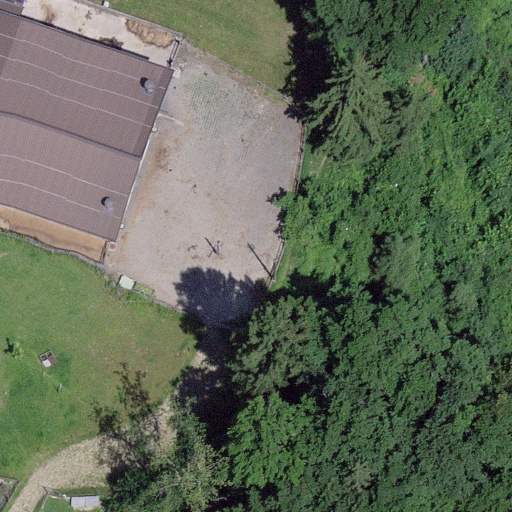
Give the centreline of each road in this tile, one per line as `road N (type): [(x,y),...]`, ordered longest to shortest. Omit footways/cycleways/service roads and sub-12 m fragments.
road 1 (track): [(225,352),(258,233),(252,150),(212,89),(162,52),(12,0)]
road 2 (track): [(23,511),(35,492),(85,459),(144,443),(179,416),(225,352)]
